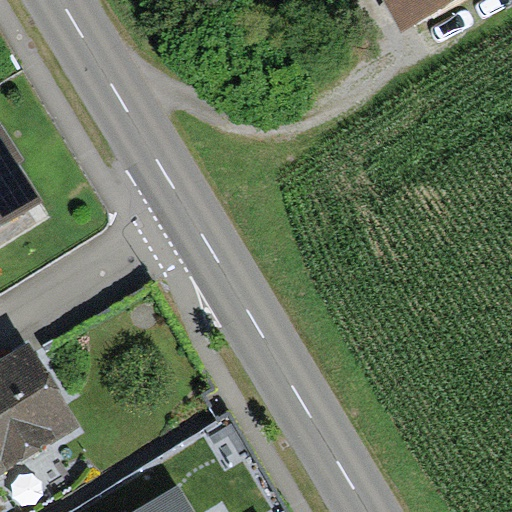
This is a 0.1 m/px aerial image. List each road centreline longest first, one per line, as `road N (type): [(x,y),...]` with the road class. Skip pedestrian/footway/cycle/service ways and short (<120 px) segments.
road 1 (primary): [(182,215),(359,511)]
road 2 (primary): [(56,0),(182,215)]
road 3 (residential): [(182,215),(0,326)]
